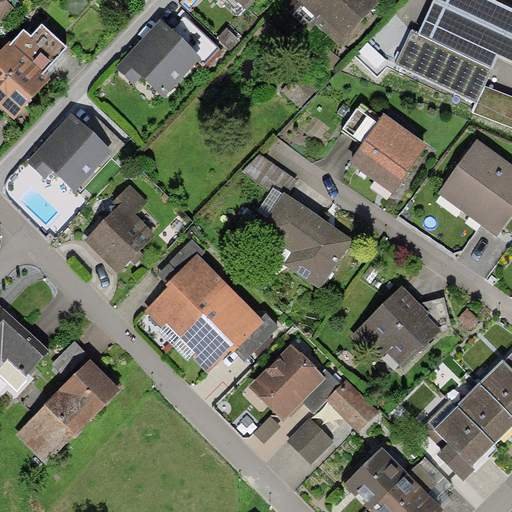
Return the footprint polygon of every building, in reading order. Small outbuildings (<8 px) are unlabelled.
[(0,0),(0,24),(15,9),(7,2),(8,0),(0,0)] [(219,0),(238,17),(253,0),(219,0)] [(300,0),(298,3),(316,19),(313,22),(340,47),(380,5),(374,0),(300,0)] [(511,10),(490,0),(434,0),(419,36),(411,32),(396,65),(477,103),(485,87),(498,58),(511,64),(511,10)] [(186,18),(172,33),(202,59),(199,63),(206,69),(222,50),(186,18)] [(172,33),(161,21),(115,68),(134,86),(141,78),(164,100),(199,63),(202,59),(172,33)] [(24,31),(11,45),(44,75),(68,50),(42,26),(31,38),(24,31)] [(11,45),(9,44),(0,53),(0,107),(14,121),(51,81),(44,75),(11,45)] [(511,97),(485,87),(477,103),(475,107),(473,112),(511,128),(511,97)] [(362,147),(380,121),(360,107),(342,132),(362,147)] [(84,127),(71,115),(27,163),(45,179),(52,172),(76,194),(113,153),(109,150),(84,127)] [(94,116),(84,127),(109,150),(119,138),(94,116)] [(362,147),(350,164),(394,195),(428,148),(384,116),(380,121),(362,147)] [(511,165),(478,141),(439,195),(498,237),(511,217),(511,165)] [(299,182),(260,155),(243,172),(281,199),(284,194),(288,197),(299,182)] [(148,203),(130,186),(114,202),(119,207),(85,242),(118,275),(131,262),(136,267),(146,257),(141,252),(157,236),(136,216),(148,203)] [(281,199),(259,231),(293,253),(284,266),(321,291),(354,241),(288,197),(284,194),(281,199)] [(197,256),(199,259),(206,253),(190,237),(155,272),(168,285),(197,256)] [(172,347),(230,289),(199,259),(197,256),(168,285),(167,287),(169,289),(145,312),(162,329),(158,333),(172,347)] [(420,304),(402,287),(353,335),(379,361),(387,353),(403,370),(441,331),(440,330),(427,317),(430,315),(420,304)] [(230,289),(172,347),(188,362),(191,358),(208,375),(231,352),(233,354),(235,353),(264,324),(261,321),(230,289)] [(444,298),(420,304),(430,315),(427,317),(440,330),(452,328),(444,298)] [(479,320),(467,309),(458,319),(470,329),(479,320)] [(266,315),(261,321),(264,324),(235,353),(245,362),(279,328),(266,315)] [(27,378),(44,359),(4,322),(0,326),(0,370),(8,362),(27,378)] [(322,376),(291,346),(249,388),(283,423),(303,403),(326,380),(322,376)] [(121,393),(91,362),(17,436),(47,466),(121,393)] [(511,372),(504,364),(481,386),(511,417),(511,372)] [(328,371),(322,376),(326,380),(303,403),(313,414),(326,402),(342,386),(328,371)] [(342,386),(326,402),(358,435),(379,415),(347,382),(342,386)] [(511,428),(511,417),(481,386),(459,408),(495,445),(511,428)] [(495,445),(459,408),(435,430),(450,445),(472,468),(495,445)] [(281,427),(271,417),(254,434),(264,444),(281,427)] [(334,443),(311,419),(288,442),(311,465),(334,443)] [(472,468),(450,445),(438,456),(465,483),(476,472),(472,468)] [(370,511),(408,475),(383,449),(345,486),(370,511)] [(426,459),(408,475),(427,495),(444,478),(426,459)] [(408,475),(370,511),(443,511),(444,511),(427,495),(408,475)]
